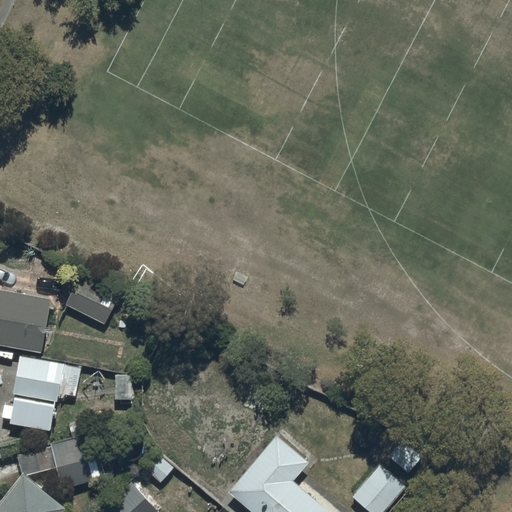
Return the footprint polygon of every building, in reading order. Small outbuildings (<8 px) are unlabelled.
[(65,304),(104,323),(119,292),(80,273),(65,304)] [(50,296),(0,286),(0,341),(41,349),(50,296)] [(81,364),(19,354),(13,393),(57,400),(58,391),(76,394),(81,364)] [(62,486),(106,476),(94,428),(50,439),(62,486)] [(227,489),(254,511),(333,511),(293,478),(309,460),(275,432),(227,489)] [(351,493),(372,511),(381,511),(406,485),(379,461),(351,493)] [(0,511),(59,511),(66,504),(24,470),(0,499),(0,511)] [(100,509),(102,511),(160,511),(130,480),(100,509)]
